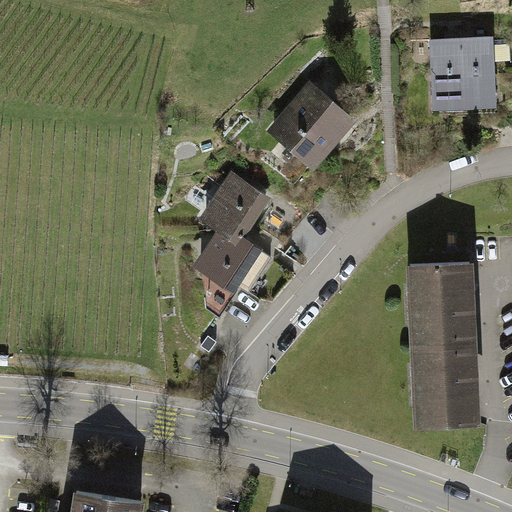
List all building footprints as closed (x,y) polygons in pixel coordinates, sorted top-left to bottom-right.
[(491,34),(462,35),(464,107),(493,106),(491,34)] [(462,35),(429,36),(431,108),(464,107),(462,35)] [(311,78),(267,130),(314,169),(357,117),(311,78)] [(217,228),(240,243),(245,236),(271,195),(232,170),(201,217),(217,228)] [(240,243),(217,228),(193,264),(232,289),(260,245),(245,236),(240,243)] [(469,259),(403,263),(408,347),(474,343),(469,259)] [(474,343),(408,347),(412,421),(478,417),(474,343)] [(67,511),(142,511),(145,498),(72,486),(67,511)]
